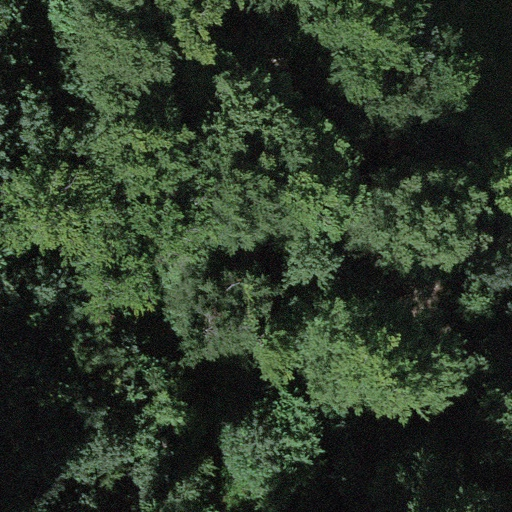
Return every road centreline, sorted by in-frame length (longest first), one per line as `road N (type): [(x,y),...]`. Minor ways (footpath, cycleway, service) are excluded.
road 1 (track): [(246,511),(124,252),(40,0)]
road 2 (track): [(275,0),(415,261),(511,420)]
